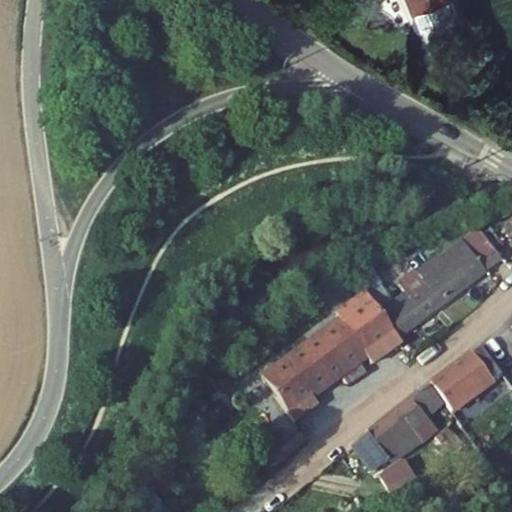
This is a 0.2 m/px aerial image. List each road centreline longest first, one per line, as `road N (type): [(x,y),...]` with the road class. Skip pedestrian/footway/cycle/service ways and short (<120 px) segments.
road 1 (residential): [(58,300),(87,214),(153,137),(199,109),(268,88),(365,87)]
road 2 (residential): [(58,300),(30,90),(36,0)]
road 3 (residential): [(0,482),(47,412),(58,369),(58,300)]
road 4 (residential): [(365,87),(511,170)]
road 5 (residential): [(241,0),(365,87)]
